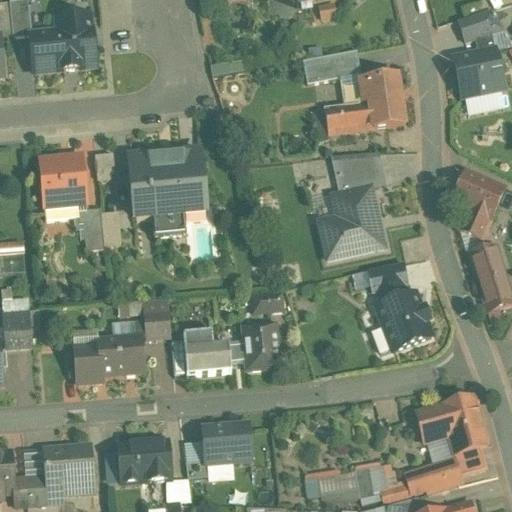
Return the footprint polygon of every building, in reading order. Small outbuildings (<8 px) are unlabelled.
[(28,5),(9,7),(13,43),(27,42),(26,35),(31,35),(28,5)] [(479,8),(463,13),(466,23),(482,17),(479,8)] [(493,15),(457,27),(462,50),(474,46),(490,41),(503,37),(493,15)] [(71,36),(31,40),(35,78),(94,73),(90,22),(70,24),(71,36)] [(474,46),(475,57),(493,54),(490,41),(474,46)] [(475,57),(450,62),(459,105),(501,96),(493,54),(475,57)] [(357,56),(329,61),(333,84),(361,79),(357,56)] [(329,61),(303,66),(308,89),(333,84),(329,61)] [(397,80),(361,85),(364,107),(368,107),(373,133),(374,134),(404,130),(397,80)] [(364,107),(324,113),(324,114),(316,115),(320,142),(373,133),(368,107),(364,107)] [(200,155),(130,161),(135,224),(206,217),(200,155)] [(113,159),(95,161),(98,186),(113,185),(111,173),(115,172),(113,159)] [(83,162),(40,166),(44,212),(87,208),(83,162)] [(328,166),(298,172),(303,194),(332,188),(328,166)] [(505,194),(467,177),(451,208),(467,215),(458,236),(463,238),(483,247),(505,194)] [(371,193),(332,202),(337,224),(319,228),(328,266),(384,254),(371,193)] [(100,215),(83,217),(87,257),(104,255),(104,252),(104,251),(101,219),(100,215)] [(119,218),(101,219),(104,251),(122,249),(119,218)] [(511,301),(496,251),(485,255),(483,247),(463,238),(488,317),(511,309),(511,301)] [(0,248),(0,278),(28,277),(26,246),(0,248)] [(392,355),(432,342),(417,297),(377,310),(392,355)] [(282,299),(251,302),(253,319),(283,316),(282,299)] [(30,315),(3,317),(3,329),(31,327),(30,315)] [(169,318),(144,320),(146,344),(171,342),(169,318)] [(31,327),(3,329),(4,334),(5,348),(6,354),(33,352),(31,327)] [(276,330),(243,333),(246,365),(247,375),(279,372),(276,330)] [(212,337),(184,340),(187,381),(231,377),(230,367),(246,365),(245,349),(229,351),(229,350),(213,351),(212,337)] [(141,343),(98,346),(99,352),(101,382),(124,380),(124,378),(144,377),(141,343)] [(99,352),(75,354),(78,390),(97,388),(96,382),(101,382),(99,352)] [(475,403),(442,412),(450,441),(455,460),(480,453),(488,450),(475,403)] [(442,412),(417,418),(425,448),(450,441),(442,412)] [(248,429),(203,432),(206,466),(206,471),(207,471),(251,467),(248,429)] [(168,447),(138,450),(138,448),(119,449),(122,490),(171,486),(168,447)] [(91,451),(61,454),(62,456),(44,457),(46,483),(47,496),(57,495),(95,492),(91,451)] [(480,453),(455,460),(452,464),(458,481),(485,473),(480,453)] [(10,461),(0,461),(0,499),(14,499),(15,499),(14,486),(12,457),(10,457),(10,461)] [(452,464),(420,475),(427,495),(428,499),(461,488),(458,481),(452,464)] [(206,466),(186,468),(188,484),(208,482),(207,471),(206,471),(206,466)] [(398,466),(306,480),(310,507),(361,500),(363,510),(403,504),(398,466)] [(420,475),(407,479),(413,499),(427,495),(420,475)] [(46,483),(26,485),(28,511),(58,509),(57,495),(47,496),(46,483)] [(26,485),(14,486),(15,499),(14,499),(15,511),(28,511),(26,485)] [(421,511),(419,502),(384,511),(383,511),(421,511)]
